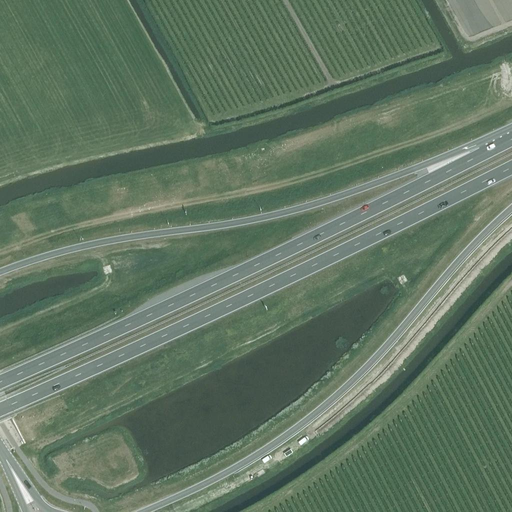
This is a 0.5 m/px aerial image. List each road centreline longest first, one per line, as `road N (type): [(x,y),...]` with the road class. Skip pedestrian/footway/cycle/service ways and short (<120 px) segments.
road 1 (trunk): [(0,409),(511,168)]
road 2 (trunk): [(482,153),(0,382)]
road 3 (trunk): [(482,153),(450,155),(269,216),(78,246),(0,272)]
road 4 (trunk): [(145,511),(304,422),(511,208)]
